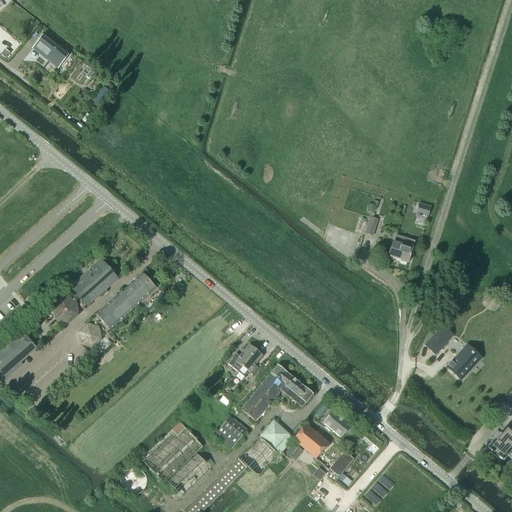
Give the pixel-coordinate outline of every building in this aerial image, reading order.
[(67,56),(42,36),(32,49),(57,69),(67,56)] [(430,208),(419,204),(417,211),(428,214),(430,208)] [(370,237),(375,221),(368,219),(363,235),(370,237)] [(408,264),(413,248),(392,241),(387,258),(408,264)] [(105,291),(117,280),(100,261),(70,287),(77,295),(70,301),(62,298),(53,307),(55,319),(68,323),(77,315),(74,302),(73,302),(79,297),(86,306),(101,294),(102,295),(106,292),(105,291)] [(108,331),(155,290),(141,274),(95,315),(108,331)] [(101,340),(98,327),(86,323),(76,332),(79,344),(89,350),(101,340)] [(0,372),(4,377),(35,350),(19,331),(0,347),(0,372)] [(239,371),(256,349),(250,344),(236,361),(239,363),(235,368),(239,371)] [(465,347),(446,368),(460,381),(479,360),(465,347)] [(255,365),(263,354),(256,349),(239,371),(243,374),(247,369),(250,371),(251,370),(254,373),(258,368),(255,365)] [(255,422),(280,391),(278,389),(289,376),(277,366),(241,411),(242,412),(255,422)] [(290,399),(301,385),(289,376),(278,389),(280,391),(290,399)] [(302,408),(313,395),(301,385),(290,399),(292,400),(290,403),(294,406),(296,404),(302,408)] [(242,412),(241,411),(231,403),(223,412),(229,417),(234,422),(242,412)] [(350,426),(333,412),(323,424),(339,438),(350,426)] [(232,449),(245,433),(245,430),(234,422),(229,417),(214,435),(232,449)] [(288,435),(273,421),(259,436),(274,450),(288,435)] [(163,484),(202,448),(179,423),(140,460),(163,484)] [(315,459),(328,444),(305,425),(288,445),(293,449),(297,444),(315,459)] [(511,426),(510,429),(506,426),(487,447),(492,451),(490,453),(497,458),(498,457),(503,461),(511,451),(511,426)] [(258,476),(278,455),(259,437),(218,479),(223,484),(226,481),(230,485),(247,468),(254,474),(258,476)] [(328,470),(337,478),(354,459),(344,451),(328,470)] [(181,497),(210,469),(196,455),(167,482),(181,497)] [(136,469),(133,469),(131,469),(129,470),(127,470),(125,472),(123,473),(122,475),(121,477),(120,479),(119,481),(120,484),(120,486),(121,488),(122,490),(123,492),(125,493),(127,494),(129,495),(131,496),(134,496),(136,495),(138,495),(140,493),(142,492),(144,490),(145,488),(146,486),(146,483),(146,481),(146,479),(145,477),(144,474),(142,473),(140,471),(138,470),(136,469)] [(198,511),(210,501),(203,493),(183,511),(198,511)]
